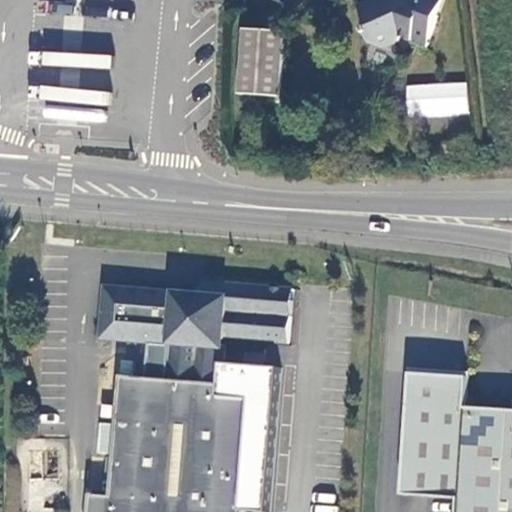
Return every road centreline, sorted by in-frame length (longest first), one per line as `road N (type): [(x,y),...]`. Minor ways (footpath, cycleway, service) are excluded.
road 1 (primary): [(0,180),(306,211)]
road 2 (primary): [(306,211),(511,244)]
road 3 (primary): [(511,207),(306,211)]
